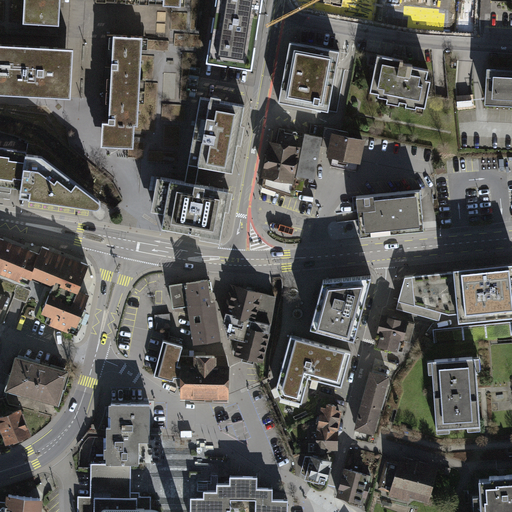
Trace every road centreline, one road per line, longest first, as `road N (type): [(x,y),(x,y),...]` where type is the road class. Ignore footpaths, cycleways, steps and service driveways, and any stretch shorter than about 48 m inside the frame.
road 1 (residential): [(328,503),(95,357)]
road 2 (residential): [(278,17),(238,263)]
road 3 (residential): [(511,47),(278,17)]
road 4 (residential): [(368,353),(328,503)]
road 5 (residential): [(368,353),(292,327),(306,258)]
road 6 (primary): [(0,218),(125,245)]
road 7 (primary): [(384,251),(511,238)]
